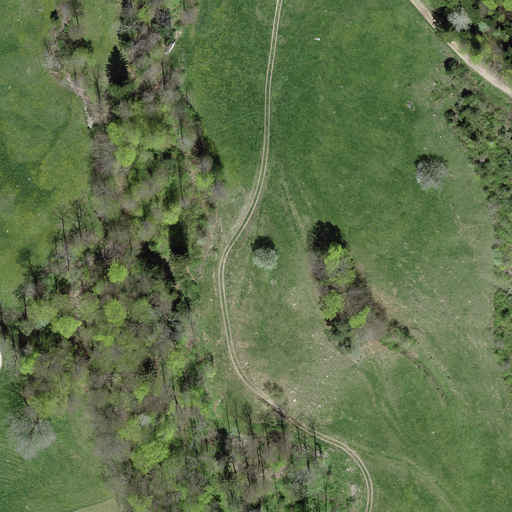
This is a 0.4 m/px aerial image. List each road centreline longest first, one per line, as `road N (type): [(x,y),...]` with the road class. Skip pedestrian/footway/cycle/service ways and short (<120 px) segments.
road 1 (track): [(365,511),(367,490),(356,466),(246,385),(228,346),(221,266),(253,205),(280,0)]
road 2 (track): [(511,97),(413,0)]
